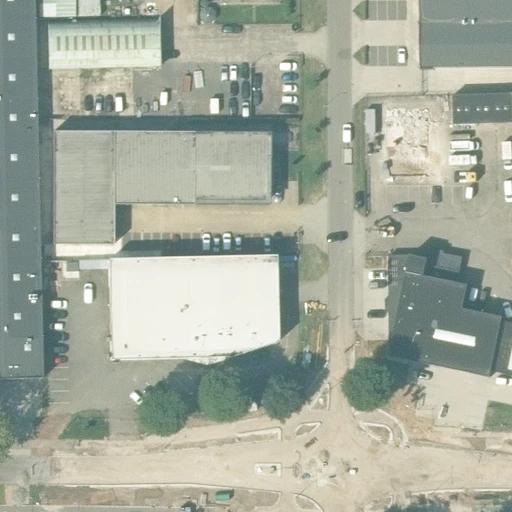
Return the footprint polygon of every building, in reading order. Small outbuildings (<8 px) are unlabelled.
[(0,0),(0,20),(34,19),(34,0),(0,0)] [(37,0),(38,19),(75,18),(74,0),(37,0)] [(511,0),(423,0),(426,73),(511,70),(511,0)] [(34,19),(0,20),(0,60),(35,59),(34,19)] [(49,70),(85,69),(160,67),(159,19),(47,22),(49,70)] [(0,60),(0,100),(36,99),(35,59),(0,60)] [(511,93),(473,95),(453,95),(454,125),(511,123),(511,93)] [(0,100),(0,140),(37,139),(36,99),(0,100)] [(388,108),(390,180),(433,179),(431,107),(388,108)] [(194,206),(194,202),(193,133),(53,132),(52,245),(113,245),(113,205),(194,206)] [(193,133),(194,202),(266,202),(267,158),(271,158),(271,133),(193,132),(193,133)] [(0,140),(0,180),(38,179),(37,139),(0,140)] [(0,180),(0,220),(39,219),(38,179),(0,180)] [(0,260),(40,259),(39,219),(0,220),(0,260)] [(511,325),(502,323),(503,319),(463,310),(468,286),(457,284),(463,258),(436,253),(434,261),(408,256),(388,255),(389,356),(490,378),(492,371),(511,376),(511,325)] [(278,343),(276,256),(108,260),(111,361),(231,358),(278,343)] [(0,260),(0,300),(1,300),(41,299),(40,259),(0,260)] [(87,261),(78,261),(78,269),(88,269),(87,261)] [(41,299),(1,300),(3,380),(42,379),(41,299)]
